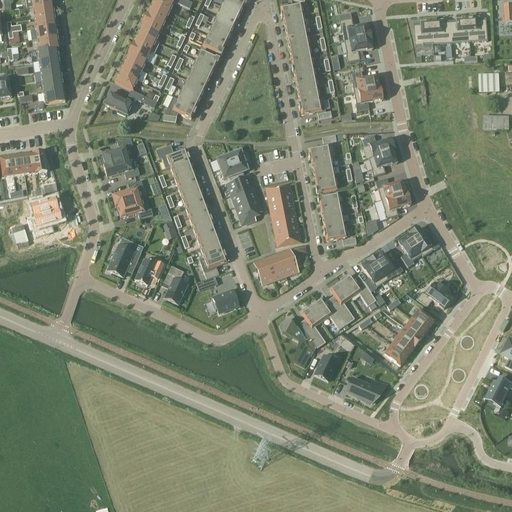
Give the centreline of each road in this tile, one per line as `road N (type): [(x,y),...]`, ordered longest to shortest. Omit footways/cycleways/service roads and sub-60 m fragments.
road 1 (residential): [(397,470),(377,479),(55,339)]
road 2 (residential): [(262,2),(197,141),(259,315)]
road 3 (residential): [(318,275),(262,2)]
road 4 (residential): [(426,207),(402,127),(385,0)]
road 5 (residential): [(80,279),(209,339),(230,336),(259,315)]
road 6 (residential): [(259,315),(289,385),(393,427)]
road 7 (residential): [(481,287),(398,398),(393,427)]
road 8 (residential): [(80,279),(96,230),(70,127)]
road 9 (residential): [(70,127),(125,0)]
road 10 (residential): [(452,423),(511,302)]
road 11 (residential): [(426,207),(318,275)]
